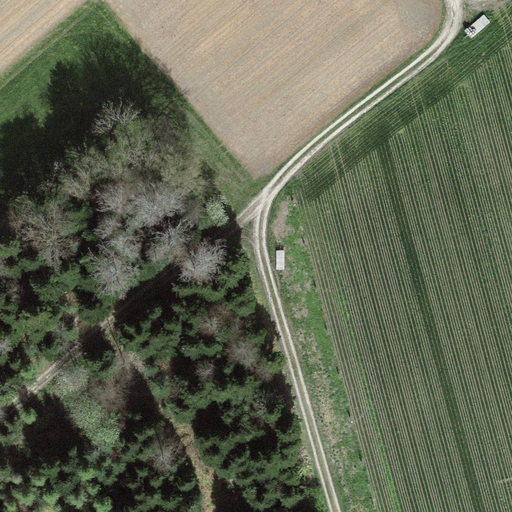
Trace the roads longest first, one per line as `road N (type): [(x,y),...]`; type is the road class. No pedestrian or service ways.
road 1 (track): [(243,219),(0,414)]
road 2 (track): [(452,0),(453,19),(438,47),(303,154),(243,219)]
road 3 (track): [(243,219),(337,511)]
